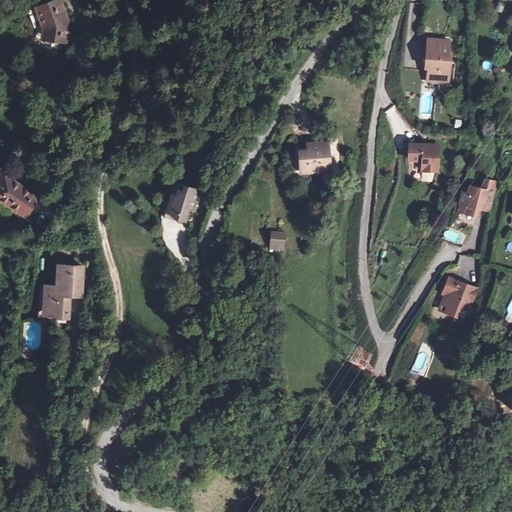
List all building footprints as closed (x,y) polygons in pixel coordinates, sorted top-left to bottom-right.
[(62,25),(54,3),(37,9),(43,29),(49,30),(48,39),(66,42),(68,25),(62,25)] [(450,41),(429,40),(428,61),(432,61),(431,80),(442,81),(442,79),(452,80),(453,61),(449,59),(450,41)] [(138,49),(125,49),(125,63),(138,63),(138,49)] [(327,164),(324,144),(308,147),(302,152),(297,153),(299,165),(307,164),(308,172),(319,170),(318,165),(327,164)] [(438,171),(438,147),(410,145),(409,159),(423,160),(423,171),(438,171)] [(307,164),(299,165),(300,173),(308,172),(307,164)] [(0,173),(0,198),(23,212),(34,193),(0,173)] [(491,206),(496,179),(485,177),(483,187),(470,184),(469,191),(463,190),(461,201),(462,202),(466,205),(466,210),(480,212),(480,205),(491,206)] [(194,209),(196,190),(186,188),(185,193),(179,192),(178,196),(174,196),(171,216),(180,217),(179,221),(188,222),(190,209),(194,209)] [(171,216),(174,196),(170,195),(166,220),(179,222),(179,221),(180,217),(171,216)] [(270,231),(270,252),(285,252),(285,231),(270,231)] [(82,273),(60,272),(59,293),(48,293),(47,319),(68,320),(69,295),(81,295),(82,273)] [(475,286),(447,278),(443,291),(446,291),(441,305),(448,306),(446,312),(457,314),(460,305),(469,308),(475,286)]
